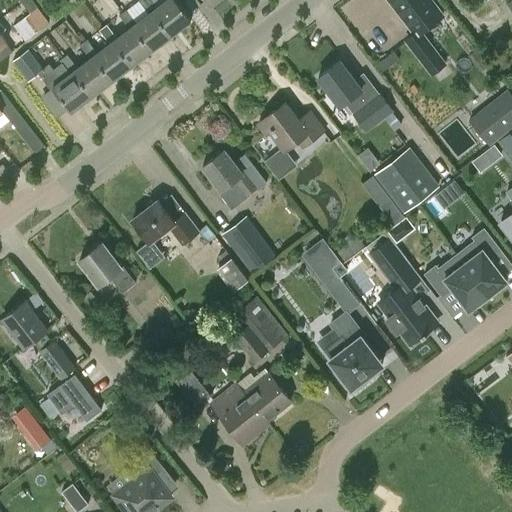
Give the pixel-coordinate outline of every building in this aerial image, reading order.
[(49,22),(32,0),(23,0),(22,2),(30,13),(15,26),(25,41),(49,22)] [(152,11),(171,36),(191,20),(175,0),(167,0),(157,8),(150,0),(139,0),(139,1),(149,14),(152,11)] [(390,0),(403,16),(415,31),(418,35),(421,32),(442,16),(429,0),(390,0)] [(132,27),(151,51),(171,36),(152,11),(149,14),(137,23),(127,9),(119,16),(130,29),(132,27)] [(113,41),(131,66),(151,51),(132,27),(130,29),(117,38),(107,25),(100,31),(110,44),(113,41)] [(446,63),(421,32),(418,35),(415,31),(406,38),(433,73),(446,63)] [(93,57),(112,81),(131,66),(113,41),(110,44),(97,53),(87,39),(80,45),(90,59),(93,57)] [(25,77),(41,65),(29,49),(13,61),(25,77)] [(73,72),(92,96),(112,81),(93,57),(90,59),(78,68),(67,55),(60,60),(62,62),(70,74),(73,72)] [(340,105),(345,102),(354,113),(370,100),(340,61),(319,77),(340,105)] [(51,88),(53,87),(72,111),(92,96),(73,72),(70,74),(62,62),(53,69),(50,63),(39,72),(51,88)] [(511,127),(511,93),(508,88),(469,119),(490,146),(511,127)] [(367,131),(393,111),(379,93),(370,100),(354,113),(353,114),(367,131)] [(270,131),(282,146),(265,160),(279,178),(297,164),(285,149),(297,140),(302,147),(323,130),(309,112),(298,121),(285,103),(259,123),(267,133),(270,131)] [(511,131),(501,138),(511,154),(511,131)] [(494,145),(486,151),(493,160),(501,154),(494,145)] [(371,146),(360,154),(371,170),(383,162),(371,146)] [(376,173),(405,212),(438,187),(409,149),(376,173)] [(203,166),(221,190),(218,192),(232,210),(260,189),(239,160),(235,163),(225,150),(203,166)] [(456,179),(439,193),(448,204),(465,190),(456,179)] [(511,187),(507,191),(511,197),(511,214),(502,222),(511,235),(511,187)] [(395,224),(405,216),(386,191),(376,199),(395,224)] [(150,267),(165,255),(153,240),(169,228),(183,246),(201,232),(185,212),(174,221),(158,200),(133,219),(149,240),(137,250),(150,267)] [(396,241),(414,228),(405,217),(388,230),(396,241)] [(255,247),(238,224),(222,236),(239,259),(255,247)] [(475,240),(457,253),(490,297),(501,289),(499,286),(507,280),(489,256),(500,248),(484,227),(472,236),(475,240)] [(370,253),(378,263),(385,257),(395,269),(407,260),(390,238),(370,253)] [(99,286),(111,277),(122,294),(136,283),(124,266),(122,267),(103,243),(80,260),(99,286)] [(340,260),(329,245),(307,261),(329,290),(343,280),(332,266),(340,260)] [(479,306),(490,297),(457,253),(438,267),(436,264),(424,273),(442,297),(453,289),(469,309),(477,303),(479,306)] [(235,290),(249,279),(232,257),(218,268),(235,290)] [(418,299),(405,282),(379,301),(390,316),(387,318),(397,331),(400,329),(411,343),(422,334),(423,336),(427,333),(426,331),(437,323),(423,306),(424,305),(423,304),(423,305),(419,300),(420,300),(419,299),(418,299)] [(254,359),(288,333),(257,294),(237,310),(240,315),(228,325),(254,359)] [(25,348),(35,340),(41,350),(39,351),(62,380),(77,368),(55,340),(53,341),(46,332),(47,331),(26,302),(3,319),(25,348)] [(330,323),(341,337),(325,349),(331,358),(330,359),(340,373),(337,375),(346,387),(349,384),(351,388),(355,385),(357,388),(369,379),(366,376),(382,364),(362,337),(365,335),(346,310),(330,323)] [(150,355),(175,337),(166,324),(142,343),(150,355)] [(196,408),(211,396),(191,371),(177,383),(196,408)] [(102,409),(75,373),(47,394),(62,413),(75,404),(87,420),(102,409)] [(270,375),(246,394),(270,424),(267,420),(291,402),(270,375)] [(245,444),(270,424),(246,394),(245,395),(237,385),(213,404),(245,444)] [(28,404),(12,419),(41,450),(56,436),(28,404)] [(141,470),(113,492),(127,511),(154,511),(172,498),(156,477),(165,469),(146,446),(131,457),(141,470)] [(77,511),(89,503),(73,483),(62,491),(77,511)]
